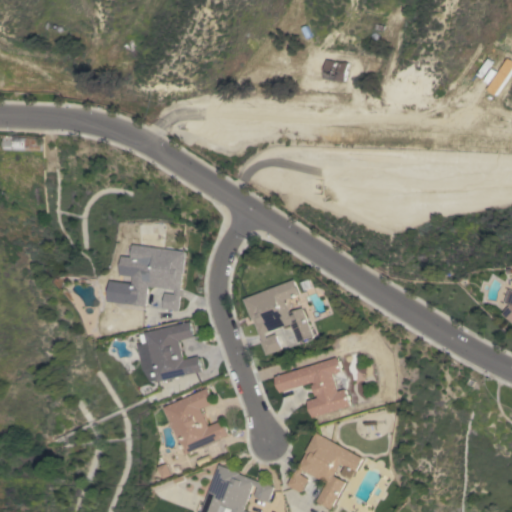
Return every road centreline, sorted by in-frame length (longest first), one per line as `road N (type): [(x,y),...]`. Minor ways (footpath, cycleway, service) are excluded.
road 1 (residential): [(511,368),(413,315),(138,140),(93,124),(0,117)]
road 2 (residential): [(247,211),(222,261),(219,288),(264,439)]
